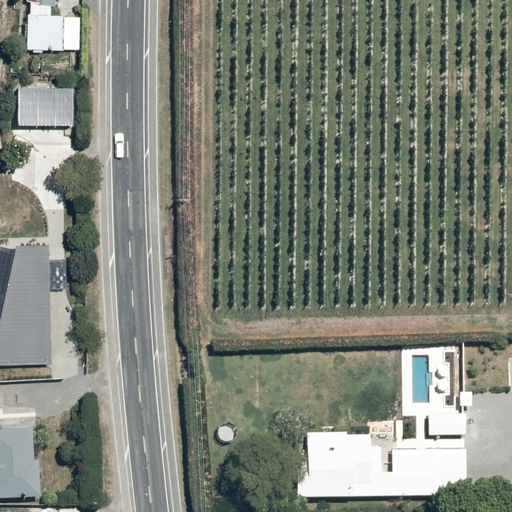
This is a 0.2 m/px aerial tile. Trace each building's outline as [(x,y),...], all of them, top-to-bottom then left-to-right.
[(59,0),(30,0),(30,3),(29,51),(65,52),(66,15),(53,14),(53,9),(58,9),(59,0)] [(70,86),(14,85),(13,122),(69,123),(70,86)] [(15,243),(0,310),(0,362),(50,362),(47,242),(15,243)] [(80,282),(63,282),(63,324),(79,324),(80,282)] [(35,431),(0,431),(0,498),(44,497),(43,463),(37,464),(35,431)] [(298,463),(302,504),(385,504),(385,474),(378,474),(378,435),(307,435),(307,463),(298,463)]
